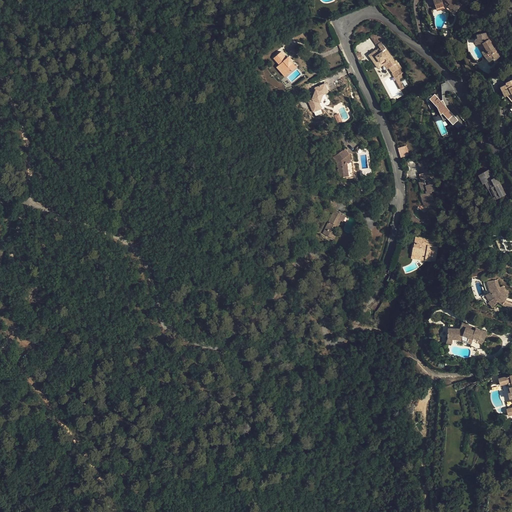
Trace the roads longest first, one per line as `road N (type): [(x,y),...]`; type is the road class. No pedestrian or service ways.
road 1 (residential): [(511,166),(445,67),(376,12),(345,25),(341,35),(399,166),(401,214),(388,270)]
road 2 (track): [(133,511),(197,483),(329,341)]
road 3 (track): [(115,511),(86,448),(0,345)]
road 4 (track): [(29,199),(30,156),(0,68)]
